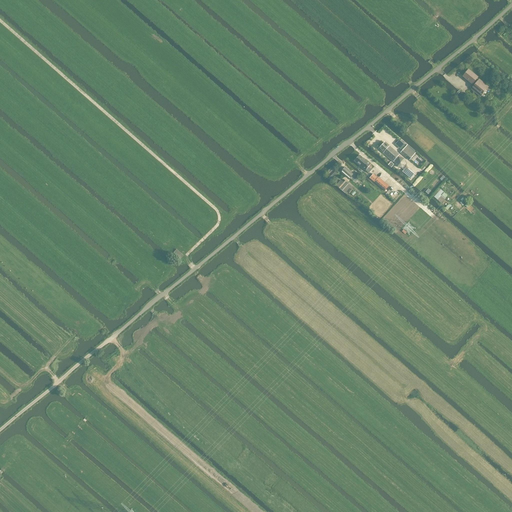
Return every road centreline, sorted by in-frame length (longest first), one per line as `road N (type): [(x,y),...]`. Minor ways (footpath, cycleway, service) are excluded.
road 1 (unclassified): [(0,430),(511,6)]
road 2 (track): [(193,270),(187,252),(217,223),(217,210),(0,21)]
